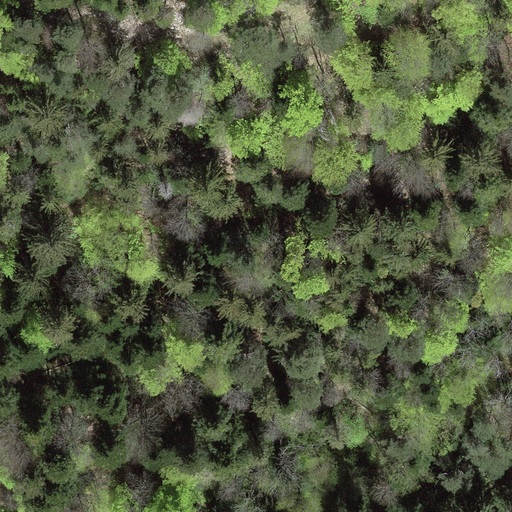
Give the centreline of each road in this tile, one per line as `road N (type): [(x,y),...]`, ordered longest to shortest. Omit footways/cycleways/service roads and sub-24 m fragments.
road 1 (track): [(0,311),(57,280),(109,272),(155,271),(251,297),(341,301),(511,227)]
road 2 (track): [(0,373),(108,362),(229,382),(382,437),(511,449)]
road 3 (track): [(477,0),(273,60),(23,0)]
